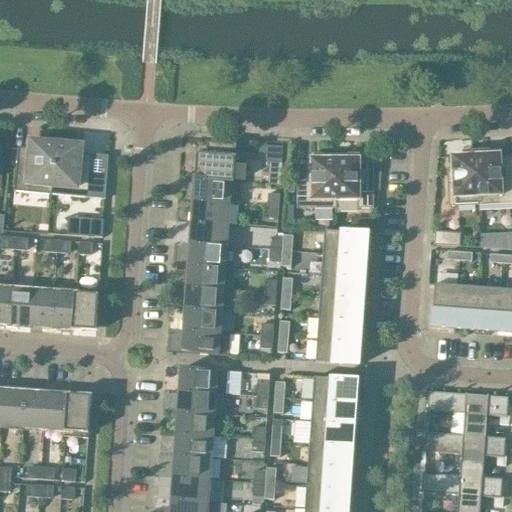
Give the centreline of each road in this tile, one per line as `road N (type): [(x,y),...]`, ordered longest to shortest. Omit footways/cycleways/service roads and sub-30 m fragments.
road 1 (residential): [(144,113),(421,120)]
road 2 (residential): [(113,356),(127,334),(144,113)]
road 3 (residential): [(413,363),(405,346),(421,120)]
road 4 (residential): [(112,511),(122,379),(113,356)]
road 5 (residential): [(0,99),(144,113)]
